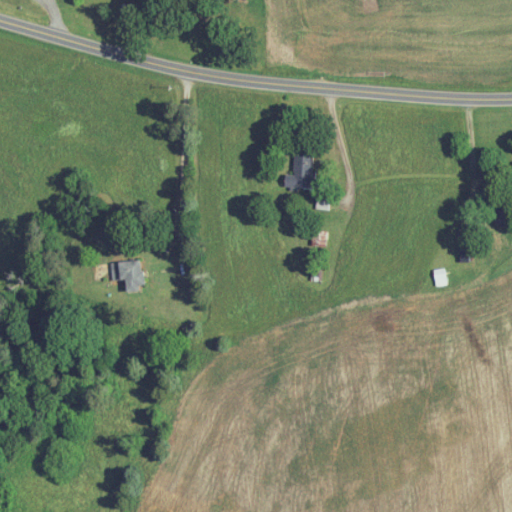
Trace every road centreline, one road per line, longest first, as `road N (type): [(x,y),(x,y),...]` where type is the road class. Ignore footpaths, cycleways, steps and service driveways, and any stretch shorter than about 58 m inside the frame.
road 1 (tertiary): [(0,21),(185,72),(400,98),(511,100)]
road 2 (residential): [(206,75),(187,190),(194,391),(143,511)]
